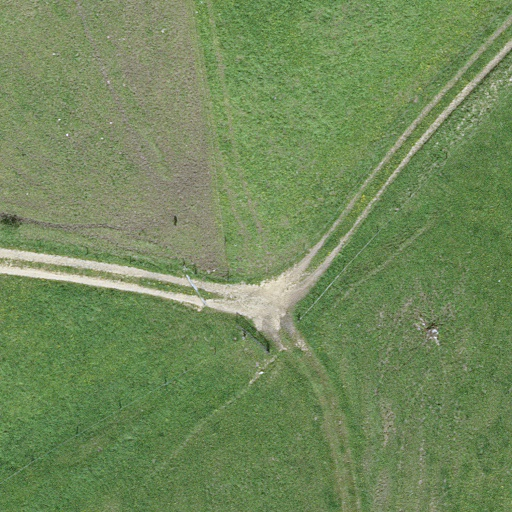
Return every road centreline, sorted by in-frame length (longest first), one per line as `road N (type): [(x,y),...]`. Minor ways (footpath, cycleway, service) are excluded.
road 1 (track): [(0,260),(230,296),(278,284),(345,220),(403,135),(511,28)]
road 2 (track): [(250,291),(304,346),(338,439),(350,511)]
